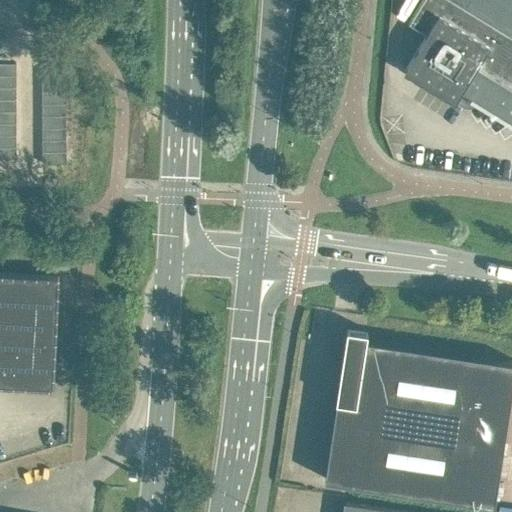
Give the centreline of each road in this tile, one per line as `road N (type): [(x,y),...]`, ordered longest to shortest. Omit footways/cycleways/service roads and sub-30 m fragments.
road 1 (secondary): [(169,250),(142,511)]
road 2 (secondary): [(181,0),(169,250)]
road 3 (secondary): [(219,511),(249,266)]
road 4 (secondary): [(251,240),(273,0)]
road 5 (unclassified): [(511,285),(362,266)]
